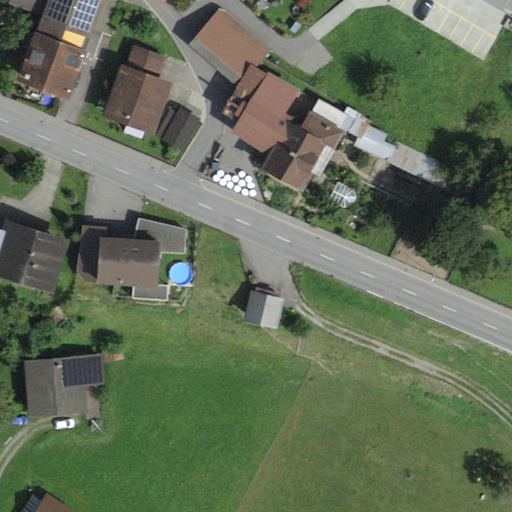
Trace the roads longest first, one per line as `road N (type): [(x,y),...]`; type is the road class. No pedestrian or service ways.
road 1 (tertiary): [(178,193),(511,335)]
road 2 (track): [(278,236),(276,277),(318,321),(465,386),(511,422)]
road 3 (residential): [(178,193),(215,129),(217,99),(208,72),(147,0)]
road 4 (tertiary): [(0,118),(178,193)]
